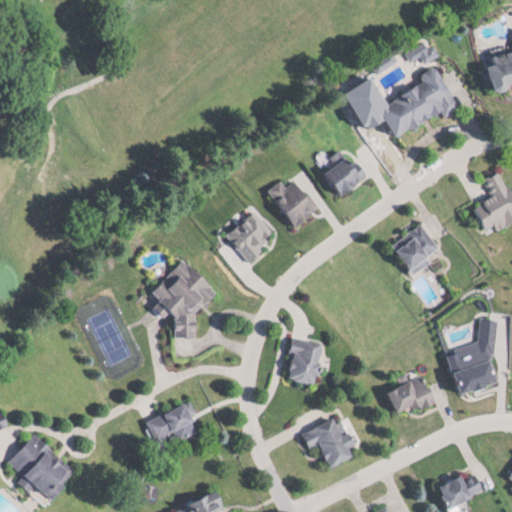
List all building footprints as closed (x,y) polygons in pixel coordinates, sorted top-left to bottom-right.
[(501,88),(511,84),(511,49),(492,55),(501,88)] [(427,80),(384,104),(401,135),(460,102),(438,64),(423,73),(427,80)] [(343,194),(368,174),(347,148),(322,167),(343,194)] [(496,195),(475,204),(488,231),(511,219),(511,185),(509,187),(500,169),(487,176),(496,195)] [(288,186),(282,179),(269,191),(300,224),(321,204),(296,178),(288,186)] [(228,234),(250,259),(278,235),(256,209),(228,234)] [(443,251),(425,221),(397,238),(415,268),(443,251)] [(191,336),(202,325),(193,316),(219,288),(184,257),(148,297),(191,336)] [(325,340),(295,336),(289,377),(320,381),(325,340)] [(438,399),(426,372),(387,391),(399,417),(438,399)] [(150,415),(156,436),(197,425),(191,404),(150,415)] [(0,429),(11,424),(4,408),(0,410),(0,429)] [(357,454),(353,444),(359,442),(353,429),(347,432),(340,415),(304,430),(311,447),(324,441),(333,464),(357,454)] [(33,433),(12,464),(57,496),(79,465),(33,433)] [(486,489),(479,475),(469,480),(466,473),(442,484),(453,506),(486,489)] [(177,504),(179,511),(226,511),(220,491),(177,504)] [(393,511),(390,503),(373,510),(374,511),(393,511)]
